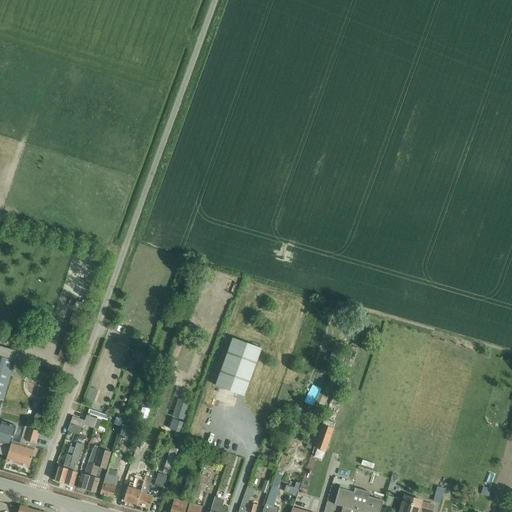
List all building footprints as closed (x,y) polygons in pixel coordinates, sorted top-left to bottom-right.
[(84,316),(72,312),(62,343),(73,347),(84,316)] [(232,338),(215,385),(244,396),(261,348),(232,338)] [(108,401),(125,347),(118,345),(116,352),(109,350),(107,356),(101,355),(92,384),(89,397),(98,400),(98,398),(108,401)] [(0,398),(3,400),(17,352),(0,346),(0,398)] [(141,413),(149,416),(152,408),(145,405),(141,413)] [(109,421),(110,417),(89,409),(87,414),(109,421)] [(33,422),(44,426),(48,415),(37,411),(33,422)] [(84,421),(83,425),(94,429),(97,419),(86,415),(84,421)] [(116,444),(119,445),(122,437),(127,438),(134,418),(126,416),(123,424),(122,424),(116,444)] [(83,425),(84,421),(73,417),(70,423),(82,428),(83,425)] [(0,424),(0,454),(7,456),(5,460),(29,467),(35,448),(36,443),(26,440),(21,439),(19,444),(11,441),(16,426),(4,422),(3,425),(0,424)] [(82,428),(70,423),(67,431),(79,436),(82,428)] [(322,425),(314,447),(325,451),(333,429),(322,425)] [(29,429),(26,440),(36,443),(39,432),(29,429)] [(72,456),(64,483),(73,486),(77,472),(73,471),(75,465),(77,465),(83,445),(76,442),(74,447),(72,454),(72,456)] [(80,473),(76,487),(83,489),(86,490),(99,449),(99,448),(100,445),(94,444),(85,475),(80,473)] [(139,456),(145,459),(149,449),(143,446),(139,456)] [(156,471),(169,475),(178,449),(170,447),(163,469),(157,467),(156,471)] [(99,449),(86,490),(88,491),(95,493),(100,479),(95,477),(98,467),(105,469),(110,452),(99,448),(99,449)] [(54,481),(64,483),(72,456),(67,454),(63,468),(58,466),(54,481)] [(112,456),(109,467),(117,469),(120,459),(112,456)] [(104,481),(100,494),(112,498),(116,485),(118,478),(115,477),(117,469),(109,467),(107,474),(106,474),(104,481)] [(127,487),(123,501),(137,505),(142,489),(145,476),(136,473),(133,483),(140,485),(138,490),(127,487)] [(200,474),(197,482),(196,482),(192,496),(198,498),(200,490),(204,492),(206,485),(207,485),(210,477),(200,474)] [(142,489),(137,505),(149,508),(152,496),(147,494),(149,486),(151,478),(145,476),(142,489)] [(186,480),(183,490),(190,493),(193,482),(186,480)] [(261,492),(267,494),(271,482),(265,480),(261,492)] [(247,484),(240,506),(238,511),(244,511),(246,508),(244,508),(246,503),(248,504),(250,497),(252,498),(255,489),(253,489),(254,486),(247,484)] [(379,511),(383,501),(368,496),(369,492),(354,488),(353,492),(339,488),(334,504),(342,507),(340,511),(379,511)] [(276,511),(278,508),(272,506),(276,495),(273,493),(274,490),(270,489),(261,511),(276,511)] [(417,511),(418,511),(421,511),(431,511),(433,506),(421,502),(421,501),(404,496),(399,511),(417,511)] [(184,511),(187,502),(184,501),(174,498),(170,511),(184,511)] [(224,511),(226,507),(222,506),(223,501),(214,498),(210,511),(224,511)] [(247,511),(254,511),(257,505),(250,503),(247,511)]
